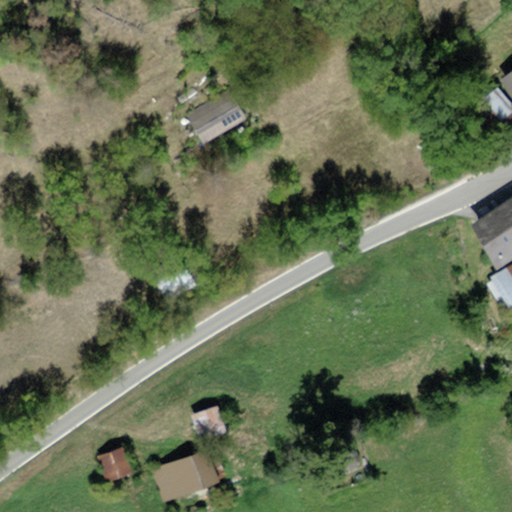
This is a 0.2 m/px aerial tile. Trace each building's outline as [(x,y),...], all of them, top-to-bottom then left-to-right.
[(511,72),(500,81),(511,98),(511,72)] [(227,88),(185,113),(204,147),(247,122),(227,88)] [(511,111),(511,106),(494,90),(481,104),(502,123),(511,111)] [(511,257),(511,197),(468,225),(494,269),(511,257)] [(511,308),(511,266),(487,280),(505,312),(511,308)] [(214,403),(186,410),(195,440),(222,433),(214,403)] [(207,446),(151,467),(166,505),(222,484),(207,446)] [(125,447),(98,454),(105,479),(131,473),(125,447)]
